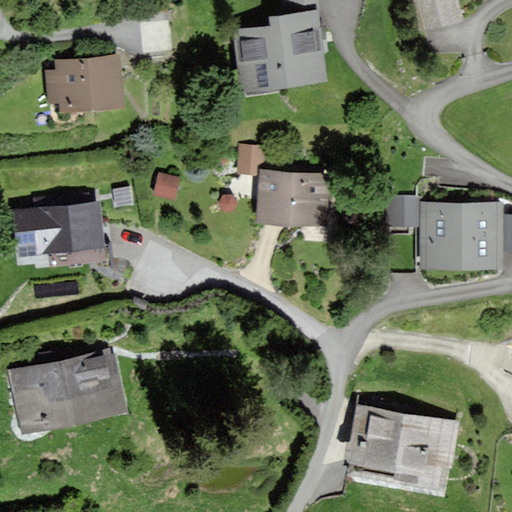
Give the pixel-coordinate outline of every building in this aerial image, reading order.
[(312,0),(281,0),(282,8),(313,6),(312,0)] [(459,20),(453,0),(410,0),(418,30),(459,20)] [(320,78),(312,12),(266,18),(267,26),(229,30),(236,89),(320,78)] [(120,103),(116,55),(58,60),(59,70),(47,71),(50,100),(61,99),(62,109),(120,103)] [(235,140),(236,167),(257,166),(255,138),(235,140)] [(323,178),(259,172),(255,219),(319,224),(323,178)] [(96,245),(92,202),(32,207),(36,250),(96,245)] [(497,206),(419,205),(418,263),(496,264),(497,206)] [(109,349),(105,350),(8,369),(20,429),(120,410),(109,349)] [(362,403),(351,470),(452,487),(463,419),(362,403)]
